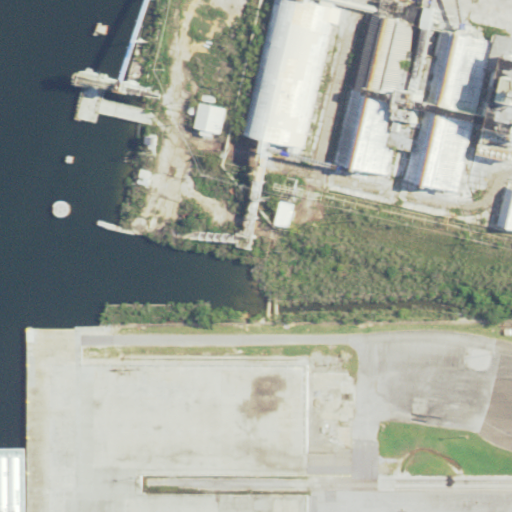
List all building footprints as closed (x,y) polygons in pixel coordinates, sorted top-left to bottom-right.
[(242,133),(273,0),(305,0),(331,6),(328,21),(330,21),(301,147),(242,133)] [(438,27),(490,40),(455,191),(403,178),(409,151),(391,147),(385,174),(332,161),(367,11),(380,14),(383,0),(393,0),(429,8),(424,28),(420,27),(414,52),(431,56),(438,27)] [(494,72),(489,71),(497,35),(511,38),(511,134),(497,131),(499,120),(484,116),(494,72)] [(117,104),(103,100),(100,111),(114,115),(117,104)] [(195,125),(200,103),(225,108),(221,130),(195,125)] [(223,129),(225,121),(233,123),(231,130),(223,129)] [(137,182),(140,168),(150,171),(147,184),(137,182)] [(511,227),(495,224),(504,186),(511,187),(511,227)] [(274,224),(279,201),(292,204),(286,227),(274,224)]
